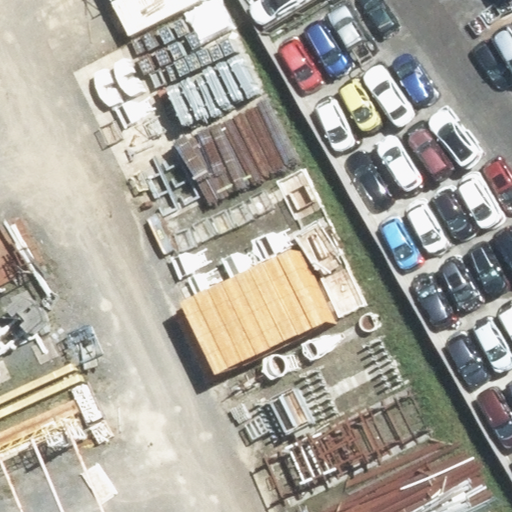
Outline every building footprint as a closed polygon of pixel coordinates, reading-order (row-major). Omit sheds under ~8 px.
[(159,243),(326,159),(290,88),(123,172),(159,243)] [(326,159),(159,243),(192,309),(359,225),(326,159)] [(359,225),(192,309),(230,386),(398,302),(359,225)] [(398,302),(230,386),(265,455),(432,371),(398,302)] [(432,371),(265,455),(293,511),(326,511),(467,441),(432,371)]
